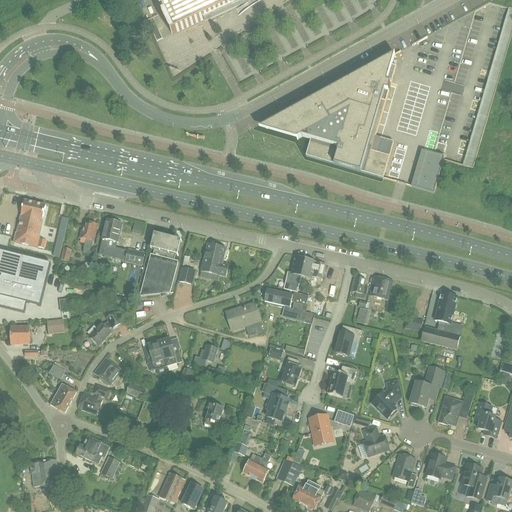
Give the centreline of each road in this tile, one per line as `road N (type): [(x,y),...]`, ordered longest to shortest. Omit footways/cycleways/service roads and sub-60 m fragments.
road 1 (primary): [(511,256),(0,130)]
road 2 (primary): [(31,163),(511,278)]
road 3 (unclassified): [(0,91),(20,59),(65,46),(94,57),(138,106),(176,122),(214,123),(387,33)]
road 4 (residential): [(64,424),(108,350),(137,328),(244,290),(280,245)]
road 5 (residential): [(52,191),(280,245)]
road 6 (residential): [(269,511),(159,458),(64,424)]
road 7 (residential): [(351,263),(511,307)]
road 8 (residential): [(351,263),(309,398)]
